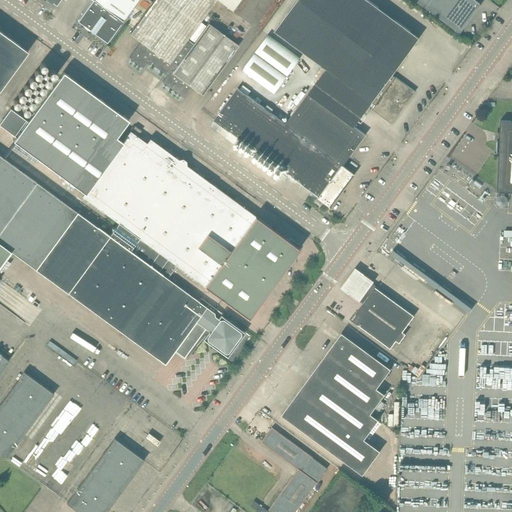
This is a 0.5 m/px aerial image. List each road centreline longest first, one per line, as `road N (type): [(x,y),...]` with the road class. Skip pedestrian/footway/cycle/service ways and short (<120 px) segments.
road 1 (unclassified): [(348,251),(4,0)]
road 2 (unclassified): [(158,511),(348,251)]
road 3 (unclassified): [(348,251),(511,29)]
road 4 (unknown): [(209,441),(92,346),(0,313)]
road 5 (unknown): [(369,223),(348,189),(437,63)]
